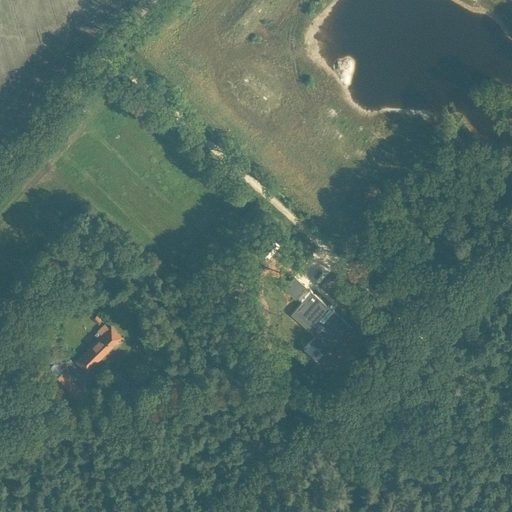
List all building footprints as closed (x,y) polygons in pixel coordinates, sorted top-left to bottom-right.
[(258,239),(256,241),(263,248),(277,233),(269,226),(261,236),(261,235),(257,239),(258,239)] [(294,276),(284,287),(295,297),(305,286),(306,287),(306,286),(294,275),(293,276),(294,276)] [(304,303),(297,310),(314,325),(319,320),(327,327),(325,330),(324,329),(322,332),(320,335),(319,334),(313,341),(324,351),(336,338),(334,337),(346,323),(349,326),(350,325),(310,289),(309,290),(310,291),(301,300),(304,303)] [(96,314),(92,318),(97,323),(101,320),(96,314)] [(76,360),(79,363),(87,371),(121,336),(110,325),(108,327),(104,323),(97,330),(101,334),(76,360)] [(46,372),(70,400),(80,391),(51,357),(41,366),(46,372)]
